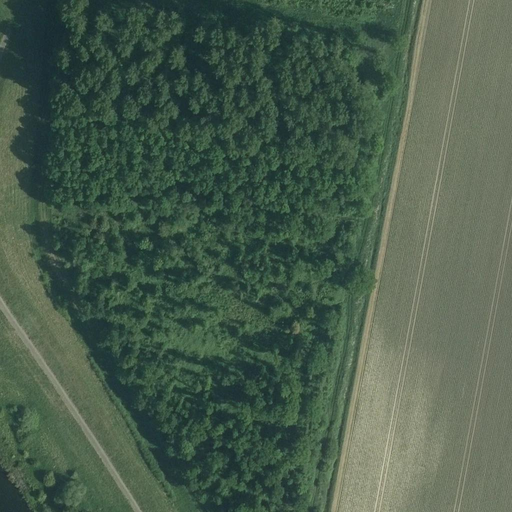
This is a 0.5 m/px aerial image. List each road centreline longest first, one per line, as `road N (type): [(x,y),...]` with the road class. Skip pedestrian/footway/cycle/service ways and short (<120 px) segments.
road 1 (track): [(62,0),(40,204),(44,248),(203,511)]
road 2 (track): [(309,511),(391,97)]
road 3 (unclassified): [(137,511),(0,301)]
